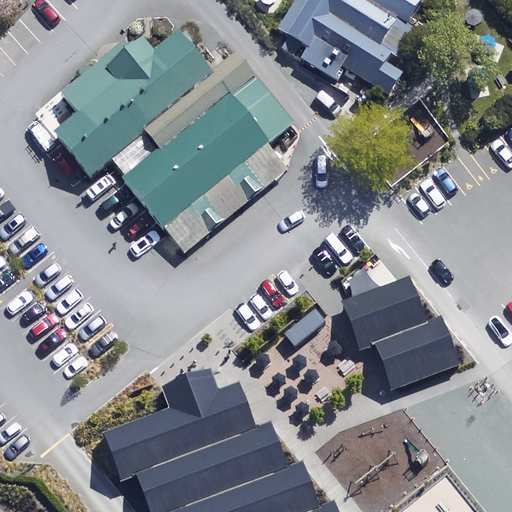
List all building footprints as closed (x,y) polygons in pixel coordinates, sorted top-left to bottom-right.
[(419,0),(295,0),(278,27),(308,46),(302,56),(337,77),(346,63),(391,90),(403,72),(386,62),(392,53),(401,58),(419,30),(406,22),(419,0)] [(236,53),(213,70),(179,29),(153,49),(142,34),(129,44),(125,39),(60,92),(78,112),(51,134),(88,180),(146,132),(160,148),(120,181),(167,239),(185,260),(289,175),(265,146),(293,123),(236,53)] [(497,46),(478,33),(466,50),(485,63),(497,46)] [(375,345),(392,390),(459,365),(441,315),(426,320),(410,276),(341,301),(360,350),(375,345)] [(339,511),(335,501),(320,507),(303,461),(287,467),(271,422),(256,427),(239,381),(219,389),(211,368),(161,386),(169,408),(103,432),(121,481),(136,475),(149,511),(339,511)]
